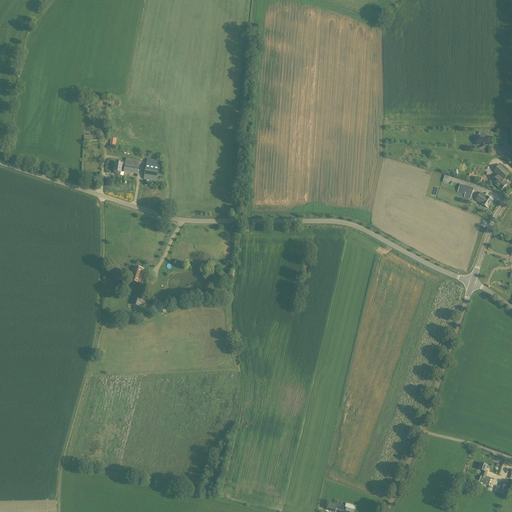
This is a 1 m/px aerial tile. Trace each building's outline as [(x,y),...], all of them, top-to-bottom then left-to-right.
[(100,128),(99,113),(95,113),(95,106),(91,106),(92,124),(96,124),(97,128),(100,128)] [(486,146),(490,146),(490,137),(486,137),(486,133),(480,133),(480,136),(477,136),(477,146),(481,146),(481,148),(485,148),(486,146)] [(124,172),(125,172),(137,174),(139,161),(126,159),(125,163),(124,172)] [(156,182),(160,161),(147,159),(143,180),(156,182)] [(120,173),(121,172),(122,164),(115,163),(114,172),(120,173)] [(492,182),(495,185),(500,180),(502,181),(503,180),(504,180),(509,174),(500,165),(494,171),(498,175),(492,182)] [(503,180),(509,174),(504,180),(503,180),(502,181),(500,180),(495,185),(501,191),(508,184),(503,180)] [(462,194),(465,195),(464,198),(470,200),(474,189),(461,185),(458,192),(462,194)] [(488,208),(493,201),(480,193),(476,200),(488,208)] [(139,283),(144,270),(133,266),(129,280),(139,283)] [(140,307),(143,296),(134,293),(131,304),(140,307)] [(156,311),(159,302),(153,300),(149,309),(156,311)] [(482,475),(486,477),(487,472),(485,472),(487,466),(481,464),(479,470),(484,471),(482,475)] [(489,486),(491,479),(486,477),(482,475),(479,482),(489,486)] [(505,494),(507,485),(501,483),(500,487),(497,486),(495,492),(505,494)] [(331,511),(335,511),(337,506),(329,503),(327,511),(331,511)]
